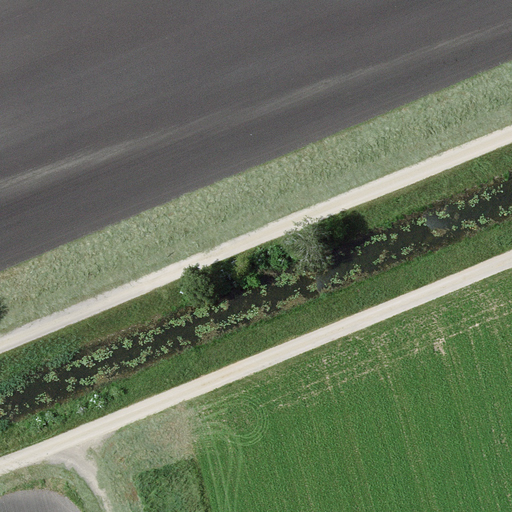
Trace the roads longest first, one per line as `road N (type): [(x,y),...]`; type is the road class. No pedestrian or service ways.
road 1 (track): [(511,132),(0,343)]
road 2 (track): [(511,258),(0,468)]
